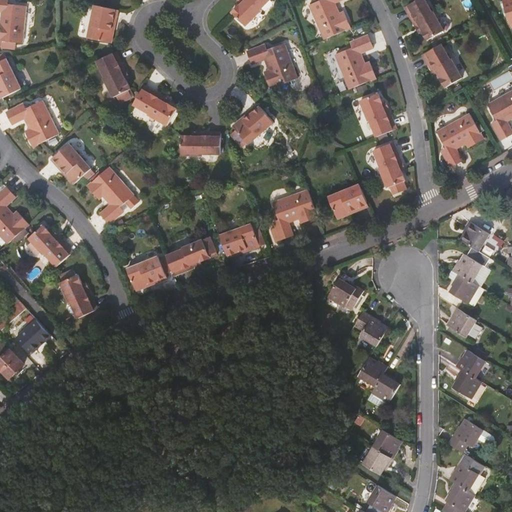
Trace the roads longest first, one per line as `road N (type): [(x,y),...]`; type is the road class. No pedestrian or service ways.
road 1 (residential): [(128,325),(430,213)]
road 2 (residential): [(419,511),(429,435),(427,321),(407,271)]
road 3 (residential): [(0,142),(84,225),(128,325)]
road 4 (residential): [(430,213),(413,95),(377,0)]
road 5 (residential): [(187,19),(155,5),(137,25),(140,43),(187,92),(221,93),(230,71),(225,57)]
road 6 (residential): [(0,417),(62,364),(128,325)]
